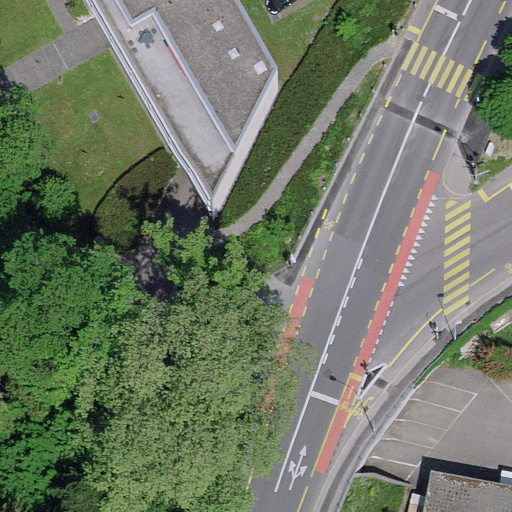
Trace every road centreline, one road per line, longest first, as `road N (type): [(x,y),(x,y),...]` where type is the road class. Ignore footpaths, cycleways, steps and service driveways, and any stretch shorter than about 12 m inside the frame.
road 1 (residential): [(0,233),(52,269),(122,281),(180,332),(339,317)]
road 2 (secondary): [(475,0),(437,72),(339,317)]
road 3 (secondary): [(339,317),(270,511)]
road 4 (tertiary): [(511,226),(339,317)]
